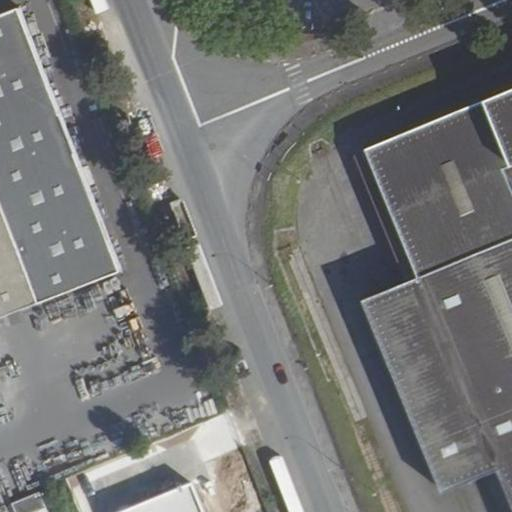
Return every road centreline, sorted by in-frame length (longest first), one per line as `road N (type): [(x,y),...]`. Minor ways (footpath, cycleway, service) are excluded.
road 1 (tertiary): [(323,511),(178,133)]
road 2 (residential): [(178,133),(503,0)]
road 3 (tertiary): [(178,133),(126,0)]
